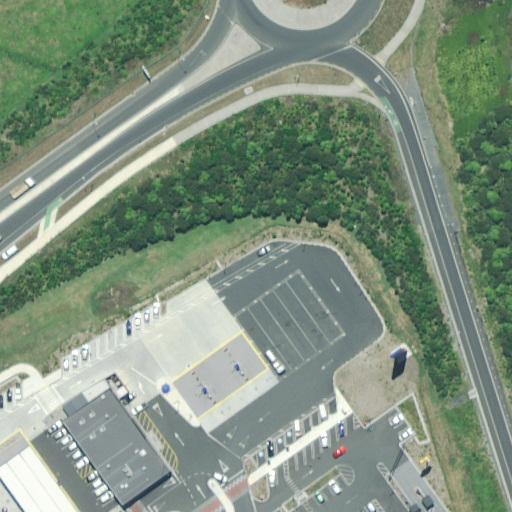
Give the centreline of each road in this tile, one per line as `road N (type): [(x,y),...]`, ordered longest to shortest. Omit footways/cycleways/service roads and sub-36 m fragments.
road 1 (motorway): [(511,465),(404,124),(387,87),(322,42)]
road 2 (secondary): [(298,44),(167,112),(0,232)]
road 3 (secondary): [(0,205),(177,77),(199,57),(233,0)]
